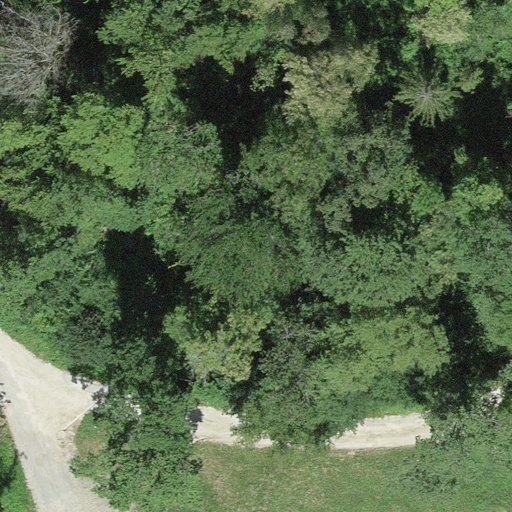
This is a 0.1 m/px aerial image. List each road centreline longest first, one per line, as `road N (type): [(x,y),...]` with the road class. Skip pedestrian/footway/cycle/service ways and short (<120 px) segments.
road 1 (track): [(14,369),(198,419),(331,432),(445,421),(511,397)]
road 2 (track): [(59,511),(14,369)]
